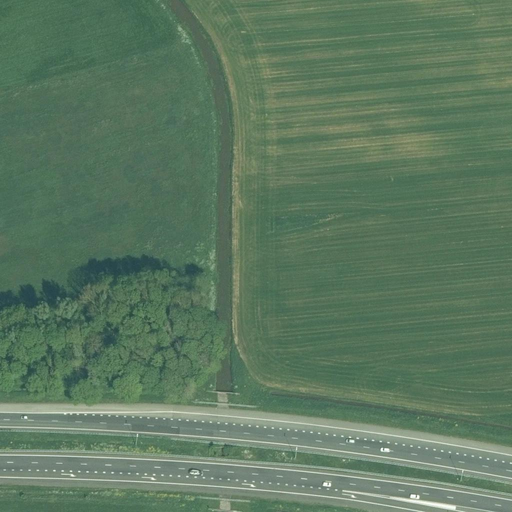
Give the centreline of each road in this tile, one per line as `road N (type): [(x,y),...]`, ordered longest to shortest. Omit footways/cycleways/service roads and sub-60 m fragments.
road 1 (motorway): [(511,472),(294,439),(0,420)]
road 2 (motorway): [(0,463),(340,484)]
road 3 (motorway): [(340,484),(511,509)]
